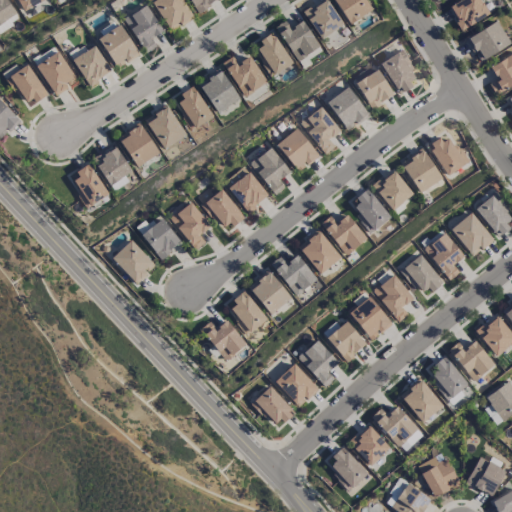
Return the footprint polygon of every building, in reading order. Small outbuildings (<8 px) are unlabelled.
[(16,0),(22,11),(41,0),(16,0)] [(190,18),(181,0),(151,0),(167,30),(190,18)] [(217,0),(188,0),(195,12),(217,0)] [(322,0),(303,11),(317,38),(341,26),(327,0),(322,0)] [(334,0),(345,23),(368,12),(362,0),(334,0)] [(461,30),(488,14),(479,0),(458,0),(448,6),(461,30)] [(143,52),(154,46),(149,37),(161,30),(146,4),(123,17),(143,52)] [(301,20),(289,28),(284,20),(274,27),(296,60),(318,46),(301,20)] [(466,38),(480,61),(509,43),(495,20),(466,38)] [(138,54),(118,24),(97,39),(116,68),(138,54)] [(269,76),(290,63),(273,34),(252,46),(269,76)] [(87,86),(110,71),(93,45),(71,59),(87,86)] [(408,81),(416,76),(400,49),(379,62),(398,94),(411,86),(408,81)] [(76,81),(56,51),(34,65),(54,95),(76,81)] [(511,52),(489,66),(496,79),(488,84),(494,94),(511,83),(511,52)] [(265,82),(247,56),(236,63),(231,56),(220,63),(243,97),(265,82)] [(44,95),(29,64),(9,73),(24,105),(44,95)] [(393,95),(377,68),(354,82),(370,109),(393,95)] [(237,100),(220,69),(197,81),(214,112),(237,100)] [(325,102),(346,130),(368,115),(346,86),(325,102)] [(174,99),(193,128),(211,116),(193,87),(174,99)] [(159,148),(183,136),(168,105),(144,117),(159,148)] [(328,139),(338,132),(321,106),(299,120),(322,154),(333,147),(328,139)] [(117,136),(133,166),(156,154),(140,123),(117,136)] [(274,144),(297,172),(317,155),(295,127),(274,144)] [(466,162),(447,133),(426,146),(445,175),(466,162)] [(93,157),(105,184),(129,173),(116,146),(93,157)] [(288,172),(270,147),(249,162),(273,195),(283,187),(277,180),(288,172)] [(417,192),(439,178),(421,149),(399,163),(417,192)] [(86,207),(107,193),(88,165),(67,179),(86,207)] [(411,195),(393,170),(371,185),(389,210),(411,195)] [(267,195),(247,171),(227,188),(247,212),(267,195)] [(242,214),(219,188),(200,205),(224,231),(242,214)] [(369,231),(388,219),(367,188),(348,200),(369,231)] [(474,207),(494,235),(511,222),(511,217),(495,192),(474,207)] [(198,235),(209,226),(190,202),(169,218),(193,250),(204,242),(198,235)] [(471,256),(492,239),(470,212),(449,228),(471,256)] [(365,239),(345,214),(334,222),(329,215),(319,223),(344,255),(365,239)] [(179,244),(163,218),(141,232),(156,258),(179,244)] [(318,274),(339,257),(316,230),(296,246),(318,274)] [(452,263),(461,257),(445,232),(423,246),(445,280),(458,272),(452,263)] [(154,265),(130,239),(110,257),(134,283),(154,265)] [(314,280),(297,254),(284,263),(279,256),(270,262),(292,295),(314,280)] [(420,296),(440,282),(420,254),(400,268),(420,296)] [(269,314),(289,297),(267,270),(247,287),(269,314)] [(400,306),(410,299),(393,274),(372,288),(394,322),(406,314),(400,306)] [(247,333),(265,319),(244,292),(225,306),(247,333)] [(390,323),(368,296),(347,313),(370,340),(390,323)] [(511,300),(500,309),(511,324),(511,300)] [(474,332),(494,356),(511,341),(511,335),(495,315),(474,332)] [(214,328),(208,321),(198,329),(223,361),(244,344),(225,319),(214,328)] [(325,337),(344,361),(365,344),(345,321),(325,337)] [(322,388),(333,379),(326,371),(336,363),(317,339),(297,355),(322,388)] [(493,364),(473,340),(462,349),(457,341),(447,349),(472,381),(493,364)] [(466,385),(446,356),(426,371),(446,399),(466,385)] [(273,381),(298,407),(316,389),(292,363),(273,381)] [(398,395),(420,422),(441,405),(419,378),(398,395)] [(484,397),(501,421),(511,412),(511,385),(508,380),(484,397)] [(275,427),(292,409),(267,386),(250,404),(275,427)] [(483,408),(494,425),(500,421),(489,405),(483,408)] [(386,415),(378,408),(369,418),(398,446),(416,426),(394,406),(386,415)] [(388,447),(367,424),(347,443),(368,465),(388,447)] [(324,465),(348,490),(366,472),(342,447),(324,465)] [(416,465),(431,497),(457,484),(442,452),(416,465)] [(490,496),(503,470),(478,456),(464,482),(490,496)] [(395,511),(421,511),(430,497),(404,483),(390,509),(395,511)] [(495,511),(511,511),(511,488),(490,502),(495,511)]
